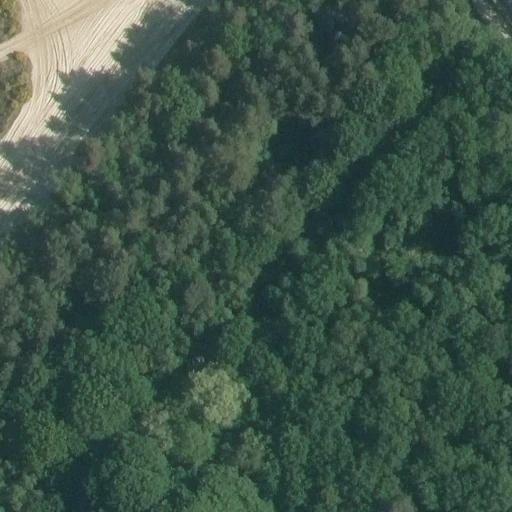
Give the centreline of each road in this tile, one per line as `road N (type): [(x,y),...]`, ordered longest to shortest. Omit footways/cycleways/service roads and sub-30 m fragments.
road 1 (track): [(0,190),(139,0)]
road 2 (track): [(0,54),(121,16)]
